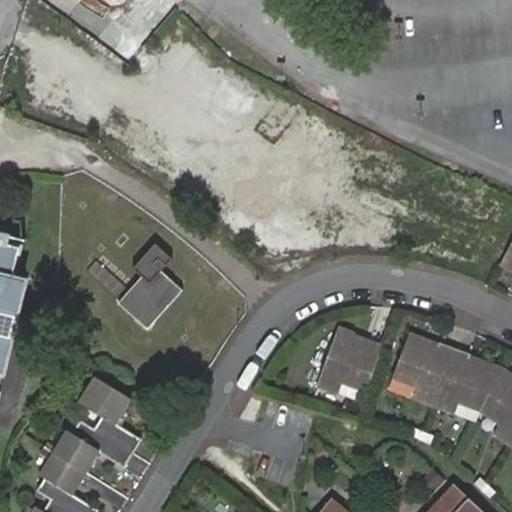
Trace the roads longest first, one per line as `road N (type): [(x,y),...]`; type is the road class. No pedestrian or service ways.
road 1 (unclassified): [(277,307),(320,283),(380,274),(453,289),(511,318)]
road 2 (residential): [(144,511),(277,307)]
road 3 (unknown): [(230,0),(340,83),(375,100),(426,99)]
